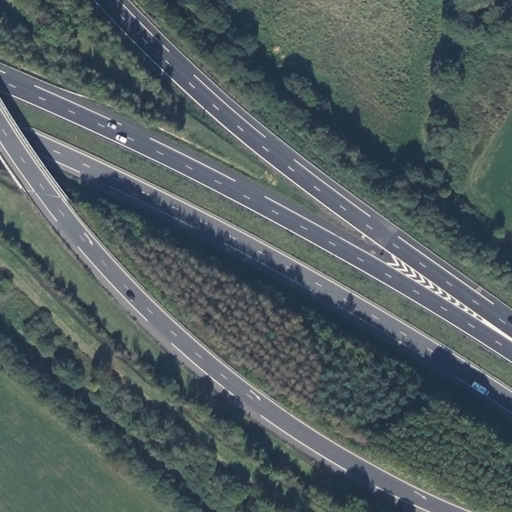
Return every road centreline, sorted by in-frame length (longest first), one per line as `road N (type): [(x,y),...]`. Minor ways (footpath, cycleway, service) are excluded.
road 1 (motorway): [(0,132),(103,264),(192,350),(292,427),(445,511)]
road 2 (trunk): [(0,129),(253,249),(511,404)]
road 3 (trunk): [(511,353),(282,217),(0,82)]
road 4 (motorway): [(511,332),(232,123),(104,0)]
